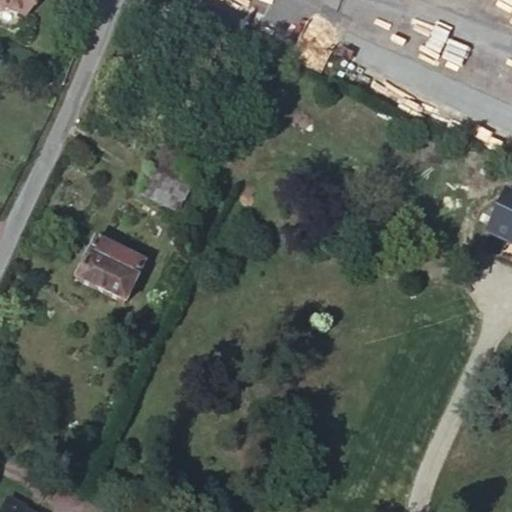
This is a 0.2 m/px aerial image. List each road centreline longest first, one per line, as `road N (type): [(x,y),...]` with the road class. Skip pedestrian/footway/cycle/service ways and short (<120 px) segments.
road 1 (residential): [(118,0),(58,143)]
road 2 (unclassified): [(58,143),(0,261)]
